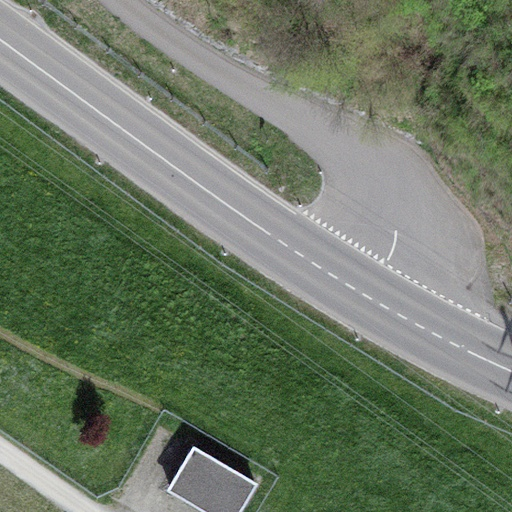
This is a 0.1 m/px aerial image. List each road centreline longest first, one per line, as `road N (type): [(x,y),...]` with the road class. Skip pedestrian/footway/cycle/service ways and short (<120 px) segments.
road 1 (unclassified): [(123,0),(388,179),(399,208),(396,242),(364,297)]
road 2 (secondary): [(364,297),(262,233),(0,38)]
road 3 (secondary): [(511,372),(364,297)]
